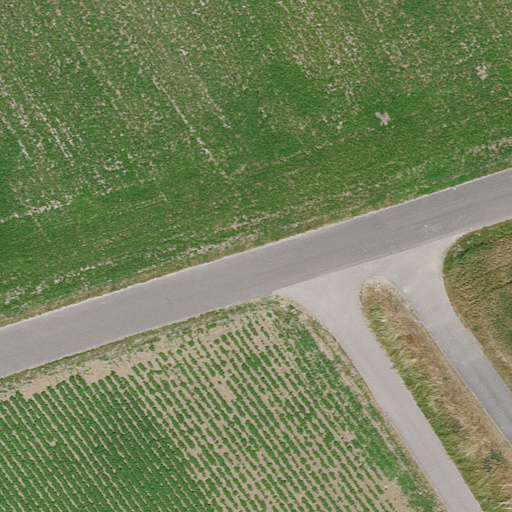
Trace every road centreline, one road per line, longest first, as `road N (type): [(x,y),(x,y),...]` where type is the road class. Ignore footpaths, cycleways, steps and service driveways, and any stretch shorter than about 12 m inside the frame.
road 1 (unclassified): [(0,353),(511,187)]
road 2 (track): [(304,259),(465,511)]
road 3 (track): [(511,415),(383,228)]
